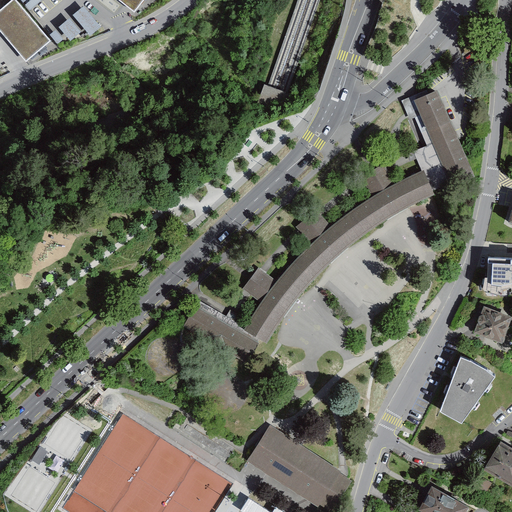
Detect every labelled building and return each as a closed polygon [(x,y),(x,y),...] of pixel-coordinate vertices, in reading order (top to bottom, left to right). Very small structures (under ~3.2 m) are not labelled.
[(12,0),(0,10),(0,29),(27,61),(51,41),(16,0),(12,0)] [(31,0),(25,5),(30,10),(31,9),(41,0),(31,0)] [(120,0),(135,11),(143,0),(120,0)] [(84,6),(73,15),(90,36),(101,27),(84,6)] [(81,32),(70,19),(59,27),(71,41),(81,32)] [(55,31),(50,35),(58,44),(63,40),(55,31)] [(246,324),(201,300),(185,326),(250,362),(259,338),(270,342),(278,327),(287,312),(304,290),(324,268),(342,251),(362,234),(387,218),(410,205),(437,194),(434,189),(454,180),(476,170),(438,83),(403,99),(426,154),(429,162),(397,178),(392,169),(388,163),(386,160),(373,167),(362,173),(367,184),(371,191),(331,222),(323,213),(317,207),(306,216),(297,225),(303,232),(310,240),(276,278),(267,271),(258,265),(250,275),(244,284),(252,292),(261,299),(246,324)] [(266,85),(256,111),(291,100),(293,95),(290,94),(282,91),(275,88),(266,85)] [(511,257),(482,257),(481,283),(492,283),(493,292),(511,287),(511,257)] [(511,315),(486,306),(476,332),(505,342),(511,324),(511,315)] [(463,357),(442,411),(464,421),(499,375),(483,365),(463,357)] [(246,460),(326,510),(350,472),(341,467),(270,422),(246,460)] [(511,478),(511,442),(504,438),(488,464),(511,478)] [(31,460),(40,465),(48,452),(40,447),(31,460)] [(56,455),(49,468),(57,473),(64,460),(56,455)] [(467,511),(473,500),(435,481),(422,506),(434,511),(467,511)] [(272,511),(249,497),(241,510),(243,511),(285,511),(276,506),(272,511)]
